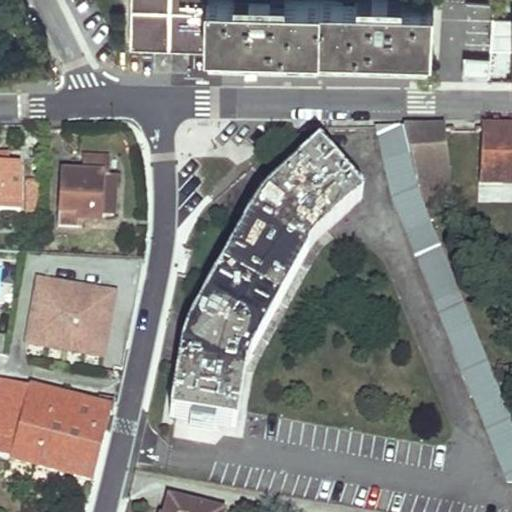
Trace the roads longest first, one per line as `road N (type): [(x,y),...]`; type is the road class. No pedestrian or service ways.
road 1 (residential): [(103,511),(165,252),(153,100)]
road 2 (residential): [(511,103),(153,100)]
